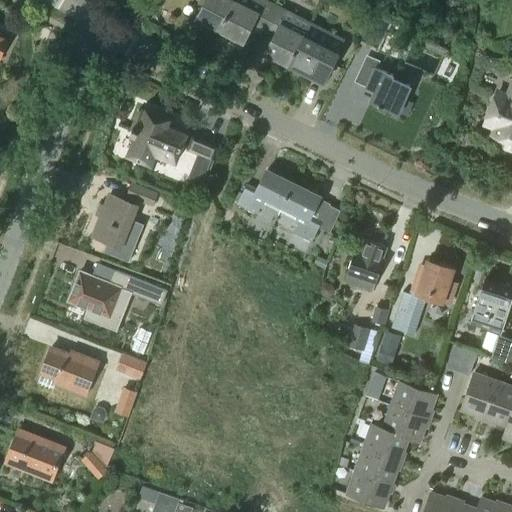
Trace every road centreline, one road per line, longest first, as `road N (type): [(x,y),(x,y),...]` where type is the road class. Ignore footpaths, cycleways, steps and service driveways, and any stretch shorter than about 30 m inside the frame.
road 1 (residential): [(511,224),(253,113),(98,22)]
road 2 (residential): [(0,278),(98,22)]
